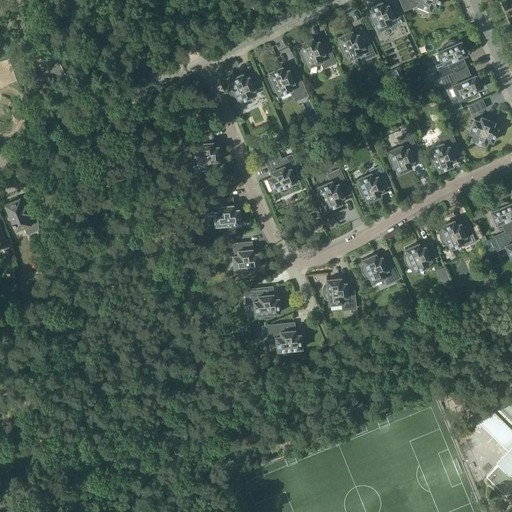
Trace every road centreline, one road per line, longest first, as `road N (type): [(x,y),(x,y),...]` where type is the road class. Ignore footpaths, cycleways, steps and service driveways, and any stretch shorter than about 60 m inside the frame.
road 1 (residential): [(511,160),(339,250),(296,263),(275,243),(204,60)]
road 2 (residential): [(0,154),(204,60)]
road 3 (residential): [(204,60),(324,0)]
